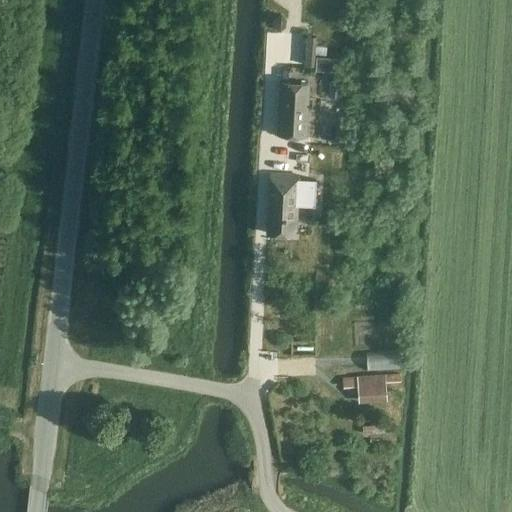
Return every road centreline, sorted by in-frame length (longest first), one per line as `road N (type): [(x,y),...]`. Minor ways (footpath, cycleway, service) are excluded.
road 1 (residential): [(252,400),(272,46),(293,36),(288,0)]
road 2 (unclassified): [(50,364),(94,0)]
road 3 (unclassified): [(252,400),(50,364)]
road 4 (unclassified): [(36,511),(50,364)]
